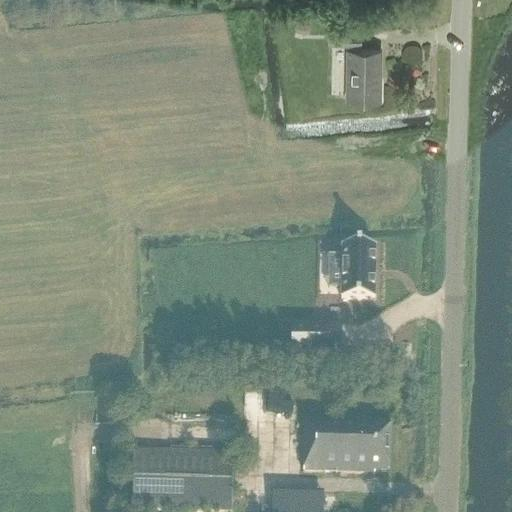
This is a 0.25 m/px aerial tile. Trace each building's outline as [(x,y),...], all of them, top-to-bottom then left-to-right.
[(309,33),(310,28),(308,24),(300,21),(296,23),(294,27),(296,31),(304,34),(309,33)] [(379,99),(380,50),(360,50),(360,31),(332,31),(332,44),(348,44),(347,99),(379,99)] [(340,301),(374,301),(375,249),(341,248),(340,301)] [(339,331),(308,330),(292,330),(291,344),(291,358),(339,358),(339,331)] [(388,474),(390,423),(303,420),(302,457),(304,458),(303,473),(373,475),(374,473),(388,474)] [(164,511),(231,511),(233,454),(134,452),(132,511),(164,511)] [(313,511),(314,498),(298,497),(297,511),(313,511)]
